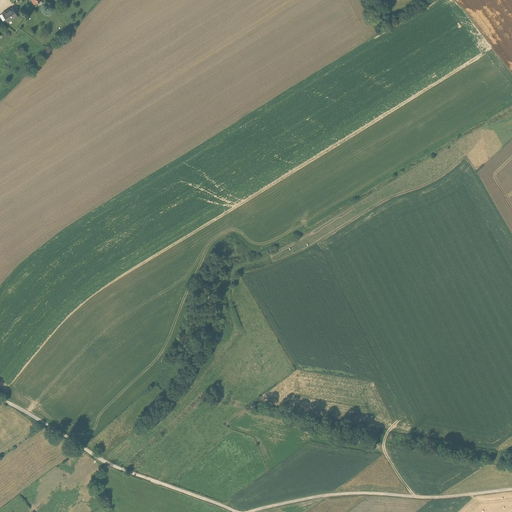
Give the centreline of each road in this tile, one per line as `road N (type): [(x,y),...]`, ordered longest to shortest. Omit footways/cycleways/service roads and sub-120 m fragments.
road 1 (track): [(240,511),(111,462),(0,398)]
road 2 (track): [(249,511),(334,492),(432,497),(511,488)]
